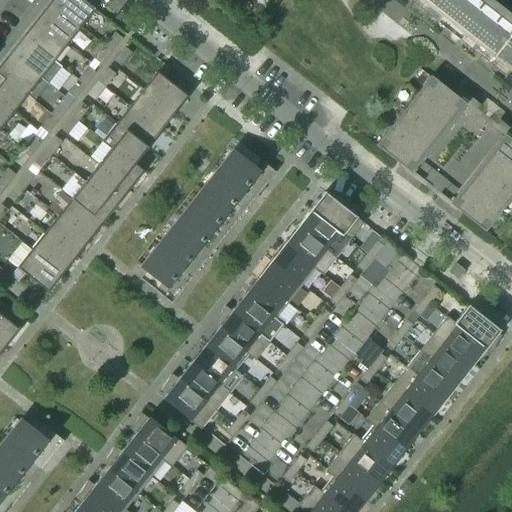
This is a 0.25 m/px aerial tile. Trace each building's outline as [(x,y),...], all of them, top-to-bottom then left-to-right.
[(93,9),(81,0),(50,0),(48,3),(79,27),(93,9)] [(486,0),(415,0),(409,9),(422,19),(429,10),(450,26),(443,35),(456,46),(463,36),(484,53),(477,62),(490,73),(497,63),(511,74),(511,20),(510,19),(486,0)] [(79,27),(48,3),(35,20),(66,44),(79,27)] [(66,44),(35,20),(21,37),(52,61),(66,44)] [(111,52),(122,39),(114,33),(104,46),(111,52)] [(52,61),(21,37),(8,54),(39,78),(52,61)] [(101,65),(111,52),(104,46),(94,59),(101,65)] [(121,67),(131,53),(124,48),(113,61),(121,67)] [(39,78),(8,54),(0,63),(0,74),(26,95),(39,78)] [(84,86),(95,73),(88,67),(77,80),(84,86)] [(104,88),(114,74),(107,69),(97,82),(104,88)] [(173,115),(187,97),(156,72),(142,90),(173,115)] [(26,95),(0,74),(0,102),(12,112),(26,95)] [(480,105),(460,89),(455,96),(430,76),(416,93),(452,121),(465,104),(475,112),(480,105)] [(74,99),(84,86),(77,80),(67,93),(74,99)] [(94,101),(104,88),(97,82),(87,95),(94,101)] [(159,132),(173,115),(142,90),(128,107),(159,132)] [(452,121),(416,93),(402,111),(438,139),(452,121)] [(57,120),(68,107),(60,101),(50,114),(57,120)] [(0,127),(12,112),(0,102),(0,127)] [(77,122),(88,108),(80,103),(70,116),(77,122)] [(146,149),(159,132),(128,107),(115,124),(146,149)] [(438,139),(402,111),(389,128),(424,156),(438,139)] [(47,133),(57,120),(50,114),(40,127),(47,133)] [(67,135),(77,122),(70,116),(60,129),(67,135)] [(511,130),(499,120),(494,127),(503,134),(490,152),(511,169),(511,130)] [(134,164),(146,149),(115,124),(101,142),(110,149),(111,148),(133,166),(134,164)] [(424,156),(389,128),(375,146),(400,165),(395,172),(415,188),(420,181),(411,173),(424,156)] [(31,154),(41,141),(34,135),(23,148),(31,154)] [(51,155),(61,142),(54,137),(43,150),(51,155)] [(20,167),(31,154),(23,148),(13,161),(20,167)] [(143,171),(134,164),(133,166),(111,148),(110,149),(97,165),(128,190),(143,171)] [(171,304),(275,172),(244,148),(237,157),(232,153),(142,267),(147,271),(140,280),(171,304)] [(40,168),(51,155),(43,150),(33,163),(40,168)] [(511,196),(511,169),(490,152),(476,169),(511,197),(511,196)] [(128,190),(97,165),(84,182),(115,207),(128,190)] [(0,184),(4,188),(14,175),(7,169),(0,177),(0,184)] [(511,197),(476,169),(462,187),(498,215),(511,197)] [(24,189),(34,176),(27,171),(16,184),(24,189)] [(115,207),(84,182),(71,199),(102,224),(115,207)] [(13,203),(24,189),(16,184),(6,197),(13,203)] [(498,215),(462,187),(449,204),(439,196),(434,203),(454,219),(459,212),(484,232),(498,215)] [(363,223),(324,192),(310,210),(322,220),(349,241),(363,223)] [(102,224),(71,199),(57,216),(88,241),(102,224)] [(349,241),(322,220),(310,210),(296,227),(335,258),(349,241)] [(88,241),(57,216),(44,233),(75,258),(88,241)] [(322,275),(335,258),(296,227),(283,244),(314,269),(322,275)] [(75,258),(44,233),(31,250),(61,274),(75,258)] [(372,259),(382,247),(376,242),(366,254),(372,259)] [(382,247),(372,259),(386,271),(400,254),(385,243),(382,247)] [(301,286),(314,269),(283,244),(269,261),(301,286)] [(61,274),(31,250),(16,268),(47,292),(61,274)] [(362,272),(372,259),(366,254),(356,267),(362,272)] [(386,271),(372,259),(362,272),(358,276),(373,287),(386,271)] [(288,303),(301,286),(269,261),(256,278),(288,303)] [(457,279),(463,271),(455,264),(448,273),(457,279)] [(355,281),(349,276),(339,289),(345,293),(355,281)] [(274,320),(275,319),(288,303),(256,278),(243,295),(274,320)] [(428,304),(438,291),(432,286),(422,299),(428,304)] [(335,306),(345,293),(339,289),(329,301),(335,306)] [(283,325),(275,319),(274,320),(243,295),(230,311),(229,312),(268,343),(283,325)] [(418,317),(428,304),(422,299),(412,312),(418,317)] [(498,330),(467,306),(453,323),(490,352),(496,342),(492,338),(498,330)] [(268,343),(229,312),(230,311),(224,307),(217,318),(222,322),(216,329),(247,354),(248,353),(256,359),(268,343)] [(329,314),(323,310),(312,322),(318,327),(329,314)] [(18,330),(0,315),(0,344),(4,348),(18,330)] [(402,338),(412,325),(405,320),(395,333),(402,338)] [(309,340),(318,327),(312,322),(302,335),(309,340)] [(453,323),(440,339),(440,340),(471,365),(484,349),(489,353),(490,352),(453,323)] [(234,371),(247,354),(216,329),(203,346),(234,371)] [(391,350),(402,338),(395,333),(385,346),(391,350)] [(471,365),(440,340),(440,339),(433,333),(419,351),(458,382),(471,365)] [(354,355),(369,366),(378,354),(382,349),(367,338),(354,355)] [(302,348),(296,343),(286,356),(292,361),(302,348)] [(234,371),(203,346),(189,363),(221,388),(222,387),(234,371)] [(458,382),(419,351),(405,368),(444,399),(458,382)] [(385,359),(378,354),(369,366),(375,372),(385,359)] [(282,374),(292,361),(286,356),(275,369),(282,374)] [(189,363),(177,379),(176,380),(215,411),(229,393),(222,387),(221,388),(189,363)] [(365,384),(375,372),(369,366),(359,379),(365,384)] [(444,399),(405,368),(392,385),(431,416),(444,399)] [(215,411),(176,380),(177,379),(171,375),(164,386),(168,390),(162,398),(201,428),(215,411)] [(275,382),(269,377),(259,390),(265,395),(275,382)] [(431,416),(392,385),(378,402),(418,433),(431,416)] [(348,406),(358,393),(352,388),(342,401),(348,406)] [(255,408),(265,395),(259,390),(249,403),(255,408)] [(338,418),(348,406),(342,401),(332,413),(338,418)] [(418,433),(378,402),(364,420),(372,426),(373,425),(404,450),(418,433)] [(238,429),(248,416),(242,411),(232,424),(238,429)] [(185,449),(140,413),(134,425),(138,428),(132,435),(164,460),(163,461),(171,467),(185,449)] [(0,511),(6,511),(63,441),(32,417),(25,425),(20,422),(0,447),(0,511)] [(321,439),(331,427),(325,422),(315,434),(321,439)] [(231,438),(238,429),(232,424),(225,433),(231,438)] [(404,450),(373,425),(372,426),(360,441),(359,442),(391,467),(404,450)] [(311,452),(321,439),(315,434),(305,447),(311,452)] [(150,477),(163,461),(164,460),(132,435),(120,451),(119,452),(150,477)] [(391,467),(359,442),(360,441),(352,435),(338,453),(378,484),(391,467)] [(150,477),(119,452),(120,451),(114,448),(107,459),(111,462),(105,469),(137,494),(150,477)] [(378,484),(338,453),(325,469),(333,475),(332,476),(364,501),(378,484)] [(295,473),(305,460),(299,456),(288,468),(295,473)] [(288,482),(295,473),(288,468),(281,477),(288,482)] [(137,494),(105,469),(93,485),(92,486),(124,511),(124,510),(137,494)] [(191,488),(201,475),(195,471),(185,483),(191,488)] [(332,476),(320,492),(319,493),(343,511),(355,511),(364,501),(332,476)] [(124,511),(92,486),(93,485),(87,481),(80,492),(84,496),(79,503),(89,511),(126,511),(124,510),(124,511)] [(184,497),(191,488),(185,483),(178,492),(184,497)] [(343,511),(319,493),(320,492),(312,486),(298,505),(307,511),(343,511)] [(172,511),(178,505),(172,501),(162,511),(172,511)] [(178,505),(172,511),(194,511),(181,501),(178,505)] [(89,511),(79,503),(71,511),(89,511)]
